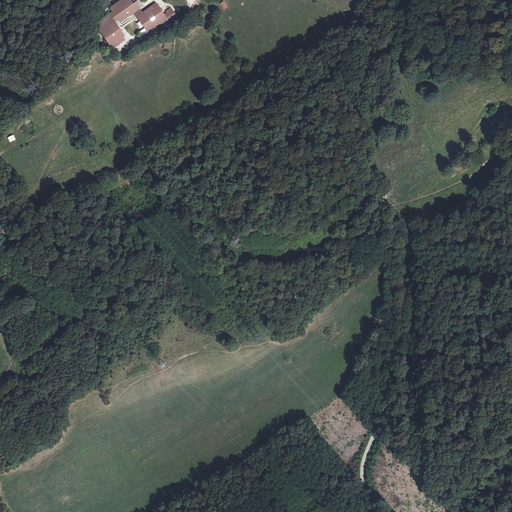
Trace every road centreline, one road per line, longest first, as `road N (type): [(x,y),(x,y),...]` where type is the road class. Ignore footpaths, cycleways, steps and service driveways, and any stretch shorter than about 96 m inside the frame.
road 1 (track): [(313,124),(372,202),(399,262),(397,351),(361,475),(369,511)]
road 2 (track): [(373,0),(332,40),(288,67),(247,79),(194,0)]
road 3 (track): [(388,0),(372,55),(313,124)]
